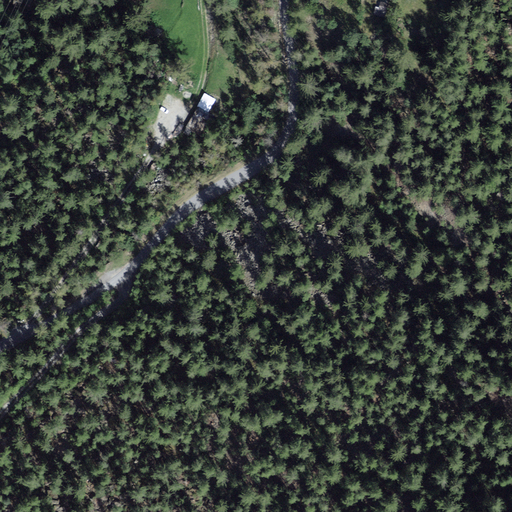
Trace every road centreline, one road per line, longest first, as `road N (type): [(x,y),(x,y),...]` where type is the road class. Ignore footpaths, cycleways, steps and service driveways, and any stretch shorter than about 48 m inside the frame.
road 1 (unclassified): [(126,273),(190,207),(277,152),(296,98),(283,0)]
road 2 (track): [(126,273),(116,307),(72,335),(0,425)]
road 3 (unclassified): [(126,273),(0,351)]
